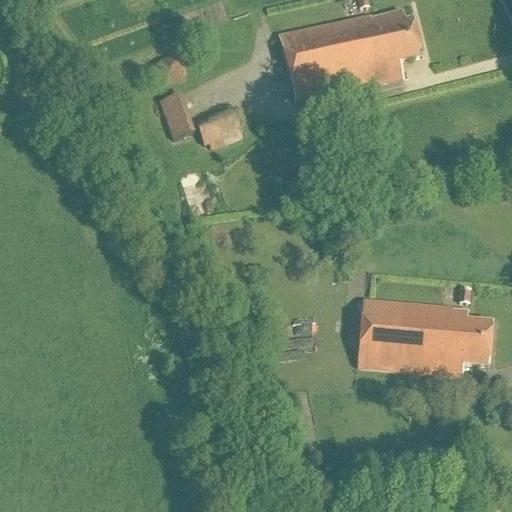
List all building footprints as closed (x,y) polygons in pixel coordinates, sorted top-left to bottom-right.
[(370,22),(280,42),(295,108),(402,83),(398,67),(422,62),(414,26),(406,27),(404,17),(370,25),(370,22)] [(177,60),(147,72),(155,94),(186,82),(177,60)] [(159,108),(173,147),(195,139),(181,100),(159,108)] [(242,146),(234,122),(197,134),(206,159),(242,146)] [(467,328),(468,319),(452,317),(452,313),(361,305),(355,375),(461,384),(462,372),(486,374),(490,330),(467,328)]
